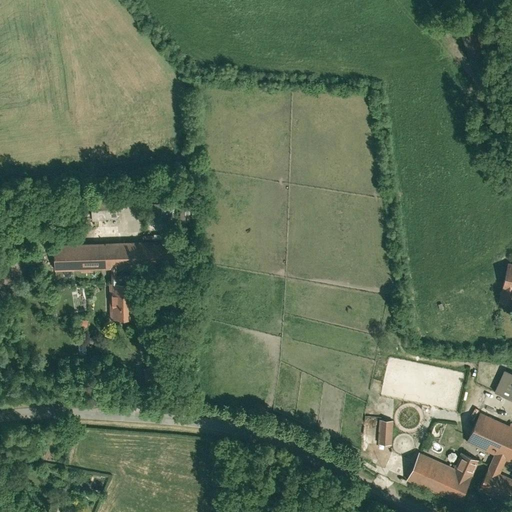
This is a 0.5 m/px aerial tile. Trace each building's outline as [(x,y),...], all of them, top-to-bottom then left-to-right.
[(477,28),(460,34),(468,62),(486,57),(477,28)] [(115,197),(90,200),(93,220),(117,217),(115,197)] [(166,203),(155,204),(156,220),(167,219),(166,203)] [(175,240),(54,243),(55,268),(176,265),(175,240)] [(511,262),(508,261),(499,300),(511,303),(511,299),(511,262)] [(134,281),(109,282),(110,316),(135,315),(134,281)] [(164,363),(145,367),(148,382),(168,378),(164,363)] [(511,371),(504,368),(494,391),(511,398),(511,371)] [(467,440),(494,452),(506,458),(511,460),(511,426),(480,412),(467,440)] [(392,419),(379,419),(378,442),(391,442),(392,419)] [(420,451),(408,477),(459,500),(477,458),(461,451),(455,466),(420,451)] [(494,452),(478,487),(506,500),(511,487),(511,476),(500,471),(506,458),(494,452)]
